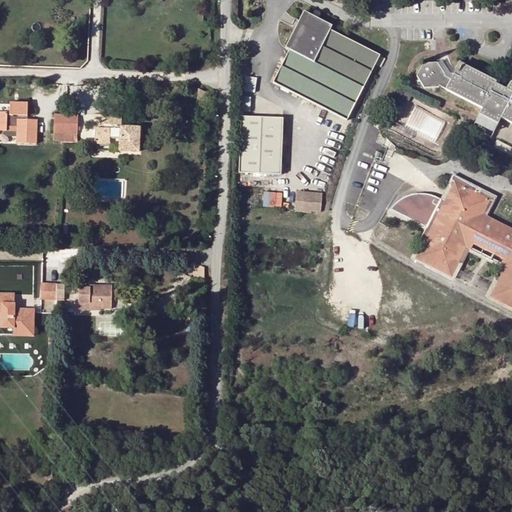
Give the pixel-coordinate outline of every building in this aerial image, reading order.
[(347,122),(362,93),(380,57),(329,31),(330,27),(303,14),(285,50),(290,52),(273,84),(300,98),(347,122)] [(437,65),(421,67),(424,88),(449,85),(450,83),(446,81),(437,65)] [(496,84),(493,82),(465,68),(459,80),(454,77),(450,83),(449,85),(446,92),(482,110),(479,117),(497,126),(501,120),(511,125),(511,65),(504,81),(500,88),(495,86),(496,84)] [(424,88),(421,67),(415,80),(421,88),(424,88)] [(209,94),(198,89),(197,100),(209,103),(209,94)] [(0,129),(17,130),(16,145),(34,146),(34,134),(35,123),(26,123),(27,105),(9,105),(9,116),(0,115),(0,129)] [(497,126),(479,117),(473,129),(491,137),(497,126)] [(54,118),(53,135),(65,135),(66,119),(54,118)] [(119,153),(138,153),(139,130),(120,130),(120,118),(104,118),(104,131),(95,131),(94,136),(94,142),(109,143),(109,139),(119,140),(119,153)] [(65,135),(76,135),(77,119),(66,119),(65,135)] [(284,121),(242,119),(240,174),(283,176),(284,121)] [(414,259),(451,277),(465,248),(469,250),(501,266),(504,268),(489,296),(511,308),(511,229),(486,216),(482,214),(489,200),(453,182),(444,201),(440,200),(440,199),(430,195),(422,194),(415,194),(407,196),(397,202),(391,207),(389,210),(387,214),(428,231),(414,259)] [(266,206),(284,207),(284,191),(266,191),(266,206)] [(322,193),(296,191),(294,212),(311,213),(311,212),(320,213),(322,193)] [(203,267),(197,266),(189,274),(196,276),(202,275),(203,267)] [(56,301),(56,286),(40,286),(40,316),(56,317),(56,301)] [(64,287),(56,286),(56,301),(63,301),(64,287)] [(92,291),(78,290),(78,310),(111,310),(111,288),(93,288),(92,291)] [(0,329),(11,330),(11,338),(32,338),(33,312),(12,312),(12,296),(0,295),(0,329)]
